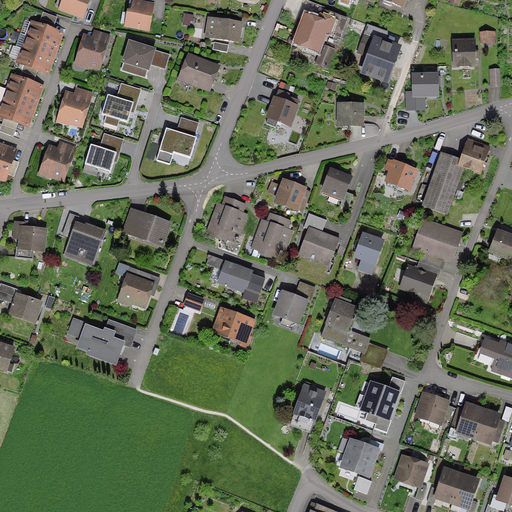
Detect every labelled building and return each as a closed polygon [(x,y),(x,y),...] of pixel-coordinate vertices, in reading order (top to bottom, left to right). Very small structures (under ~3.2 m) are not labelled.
[(89,0),(65,0),(61,14),(83,21),(89,0)] [(154,6),(134,3),(133,14),(130,13),(127,30),(149,33),(154,6)] [(303,24),(295,43),(316,51),(323,32),(338,38),(342,26),(345,19),(322,11),(317,26),(312,24),(313,21),(305,18),(303,24)] [(213,40),(237,43),(240,24),(208,19),(206,32),(214,33),(213,40)] [(31,24),(26,37),(55,48),(60,34),(51,31),(52,29),(43,26),(42,28),(31,24)] [(494,43),(494,33),(480,33),(480,44),(490,44),(494,43)] [(357,53),(368,57),(364,67),(388,75),(395,56),(375,48),(378,40),(364,35),(357,53)] [(50,60),(55,48),(26,37),(22,50),(50,60)] [(83,40),(84,38),(83,37),(77,59),(85,62),(84,65),(97,69),(104,44),(91,40),(91,42),(83,40)] [(174,55),(131,41),(123,65),(152,75),(155,67),(168,72),(174,55)] [(211,50),(226,53),(227,46),(213,43),(211,50)] [(473,45),(452,45),(452,66),(474,65),(473,45)] [(321,56),(319,55),(315,64),(326,68),(333,51),(324,47),(321,56)] [(46,74),(50,60),(22,50),(17,63),(23,65),(34,69),(46,74)] [(207,90),(216,68),(188,57),(179,79),(207,90)] [(17,79),(23,81),(24,79),(30,81),(34,69),(23,65),(20,72),(17,79)] [(7,90),(36,101),(40,88),(29,83),(30,81),(24,79),(23,81),(17,79),(11,77),(7,90)] [(435,78),(435,77),(412,77),(413,94),(406,95),(406,110),(423,109),(422,109),(416,109),(416,96),(435,96),(435,78),(439,78),(435,78)] [(326,82),(325,88),(340,92),(341,86),(326,82)] [(141,91),(123,86),(119,99),(110,96),(104,116),(131,125),(141,91)] [(31,114),(36,101),(7,90),(2,103),(31,114)] [(286,98),(287,95),(277,92),(267,119),(288,127),(295,107),(297,102),(286,98)] [(67,122),(79,126),(87,101),(74,97),(73,100),(65,97),(66,95),(59,117),(67,119),(66,122),(67,122)] [(26,127),(31,114),(2,103),(0,107),(0,117),(3,118),(17,124),(26,127)] [(338,106),(337,125),(361,126),(361,106),(338,106)] [(3,118),(0,125),(14,130),(17,124),(3,118)] [(0,133),(12,137),(14,130),(0,125),(0,133)] [(194,161),(200,142),(169,132),(160,162),(172,166),(175,155),(194,161)] [(123,141),(107,136),(102,151),(93,148),(86,172),(110,180),(123,141)] [(458,166),(461,168),(479,174),(488,148),(467,141),(458,166)] [(10,163),(14,152),(1,147),(0,148),(0,179),(3,181),(5,175),(10,163)] [(49,151),(50,148),(49,148),(41,170),(49,173),(48,175),(61,180),(70,156),(57,151),(56,154),(49,151)] [(422,207),(445,215),(461,168),(458,166),(446,162),(447,160),(440,157),(422,207)] [(5,175),(12,177),(17,166),(10,163),(5,175)] [(385,181),(407,190),(414,172),(393,163),(385,181)] [(341,199),(338,207),(347,210),(352,196),(344,192),(349,178),(330,171),(322,192),(341,199)] [(282,182),(274,203),(295,211),(304,190),(282,182)] [(229,239),(232,231),(237,232),(243,217),(238,215),(241,207),(225,201),(220,215),(215,213),(208,231),(216,234),(215,236),(224,239),(225,237),(229,239)] [(462,214),(464,209),(456,206),(454,212),(457,213),(456,215),(456,214),(453,221),(459,223),(462,214)] [(318,262),(319,259),(329,263),(338,241),(320,234),(325,221),(308,214),(302,228),(307,230),(298,255),(318,262)] [(163,248),(171,226),(143,216),(141,220),(132,217),(125,235),(135,238),(136,235),(160,244),(160,245),(163,246),(163,248)] [(274,255),(277,247),(282,249),(288,233),(283,232),(286,223),(270,217),(265,232),(260,230),(253,248),(260,250),(260,252),(269,256),(270,254),(274,255)] [(397,219),(393,228),(398,230),(402,221),(397,219)] [(32,250),(41,251),(43,232),(25,230),(25,225),(14,223),(13,233),(20,234),(19,248),(15,248),(13,259),(31,261),(32,250)] [(86,228),(84,227),(75,224),(65,250),(79,256),(77,261),(91,266),(104,232),(93,228),(92,232),(85,229),(86,228)] [(433,253),(449,259),(458,235),(430,226),(428,233),(421,230),(414,249),(432,256),(433,253)] [(511,260),(511,238),(496,233),(489,251),(511,260)] [(354,249),(357,250),(355,257),(373,264),(381,242),(362,235),(359,245),(356,243),(354,249)] [(427,266),(430,257),(424,256),(421,264),(418,263),(416,268),(425,271),(427,266)] [(221,265),(222,263),(207,258),(205,265),(219,270),(221,265)] [(250,275),(223,265),(217,283),(243,293),(250,275)] [(400,288),(426,298),(433,277),(407,268),(400,288)] [(131,300),(133,304),(143,308),(152,285),(147,284),(150,276),(129,269),(119,296),(131,300)] [(299,284),(294,297),(283,293),(274,316),(286,320),(289,327),(296,324),(304,302),(308,303),(314,289),(299,284)] [(0,292),(13,297),(15,290),(2,285),(0,289),(0,292)] [(254,302),(256,298),(244,293),(242,298),(254,302)] [(202,301),(187,295),(183,305),(198,311),(202,301)] [(33,322),(39,304),(16,296),(10,314),(33,322)] [(337,303),(335,302),(322,336),(340,343),(353,309),(345,306),(347,302),(339,299),(337,303)] [(244,336),(249,320),(221,310),(216,324),(218,325),(220,329),(218,335),(240,343),(239,346),(245,348),(249,338),(244,336)] [(120,344),(126,346),(132,331),(108,322),(103,335),(85,329),(78,347),(87,350),(86,353),(88,353),(87,354),(113,363),(120,344)] [(385,351),(355,339),(352,348),(363,352),(359,361),(378,368),(385,351)] [(502,369),(511,373),(511,371),(511,347),(501,344),(500,347),(488,343),(484,354),(496,359),(492,371),(500,375),(502,369)] [(3,346),(2,348),(0,346),(0,369),(10,373),(12,365),(7,364),(12,349),(3,346)] [(370,384),(366,397),(392,406),(396,393),(399,394),(404,382),(391,377),(387,389),(381,386),(380,388),(370,384)] [(303,385),(289,426),(309,433),(324,393),(303,385)] [(446,402),(423,394),(417,414),(439,422),(440,419),(447,422),(452,408),(445,405),(446,402)] [(392,406),(366,397),(361,410),(366,412),(363,421),(374,425),(373,429),(386,433),(390,421),(387,420),(392,406)] [(459,425),(457,431),(473,436),(481,411),(466,406),(464,411),(457,409),(452,423),(459,425)] [(497,416),(481,411),(473,436),(489,442),(491,434),(498,436),(503,422),(496,420),(497,416)] [(345,454),(371,463),(376,450),(366,447),(367,446),(360,443),(360,444),(350,441),(345,454)] [(367,477),(371,463),(345,454),(341,467),(350,471),(350,472),(356,475),(357,473),(367,477)] [(418,484),(420,480),(425,464),(403,457),(396,477),(418,485),(414,499),(421,501),(425,487),(418,484)] [(433,504),(436,496),(451,501),(460,476),(444,471),(438,490),(430,488),(426,502),(433,504)] [(476,481),(460,476),(451,501),(467,506),(465,511),(473,511),(476,503),(469,500),(476,481)] [(353,490),(365,495),(370,482),(357,477),(353,490)] [(511,481),(504,478),(498,497),(492,495),(489,506),(494,507),(503,510),(505,503),(511,505),(511,481)]
